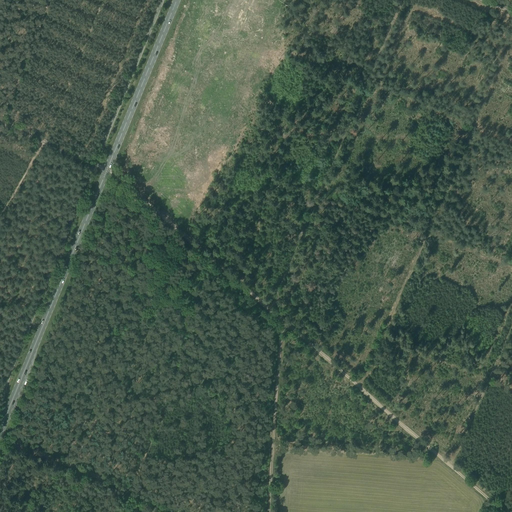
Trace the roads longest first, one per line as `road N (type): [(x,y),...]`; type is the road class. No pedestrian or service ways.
road 1 (primary): [(0,429),(176,0)]
road 2 (track): [(267,314),(320,192),(511,272)]
road 3 (track): [(118,511),(167,402),(124,334),(211,259)]
road 4 (track): [(320,192),(403,0)]
road 5 (track): [(438,458),(280,324)]
road 6 (track): [(211,259),(110,172),(43,141)]
road 7 (track): [(0,435),(166,511)]
road 8 (track): [(511,324),(450,467)]
road 9 (track): [(272,447),(280,324)]
